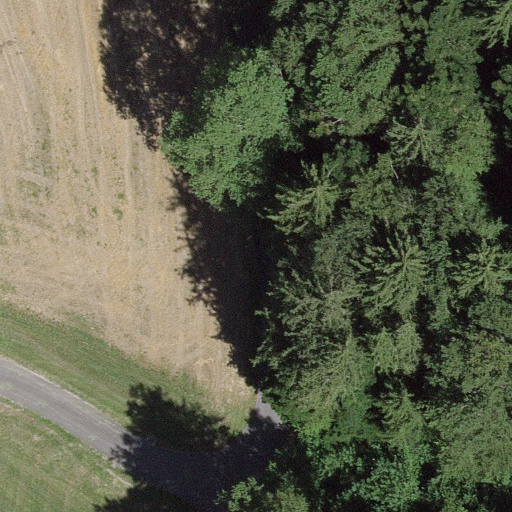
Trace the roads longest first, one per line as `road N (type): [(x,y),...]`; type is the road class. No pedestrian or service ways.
road 1 (unclassified): [(246,0),(279,278),(255,491)]
road 2 (unclassified): [(0,377),(185,477),(255,491)]
